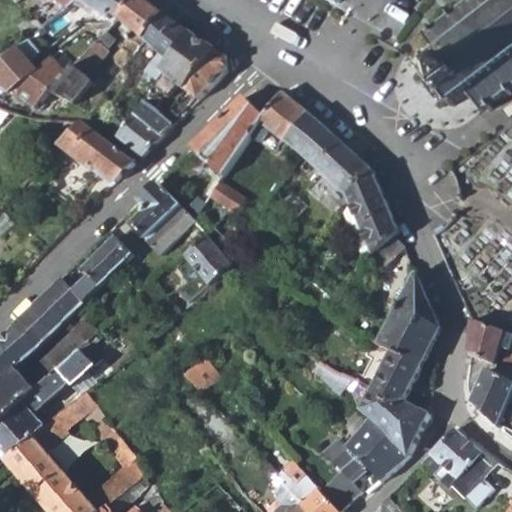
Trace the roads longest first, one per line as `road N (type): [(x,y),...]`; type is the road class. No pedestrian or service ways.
road 1 (residential): [(256,52),(306,84),(383,163),(453,318),(456,411)]
road 2 (residential): [(256,52),(155,171),(0,319)]
road 3 (residential): [(456,411),(367,511)]
